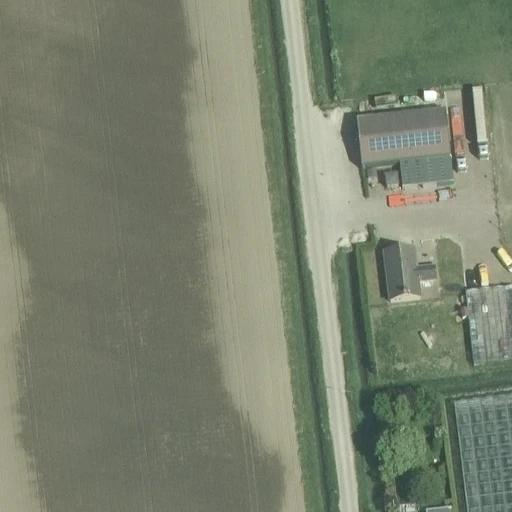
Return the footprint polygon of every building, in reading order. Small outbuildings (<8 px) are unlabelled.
[(445,114),(356,124),(361,172),(400,168),(402,191),(453,186),(445,114)] [(386,190),(398,188),(396,177),(385,179),(386,190)] [(416,273),(413,253),(384,256),(387,281),(388,281),(389,288),(388,288),(390,304),(410,302),(419,300),(417,285),(435,283),(434,271),(416,273)] [(475,367),(511,363),(511,289),(466,294),(475,367)] [(511,511),(511,401),(453,408),(465,511),(511,511)]
